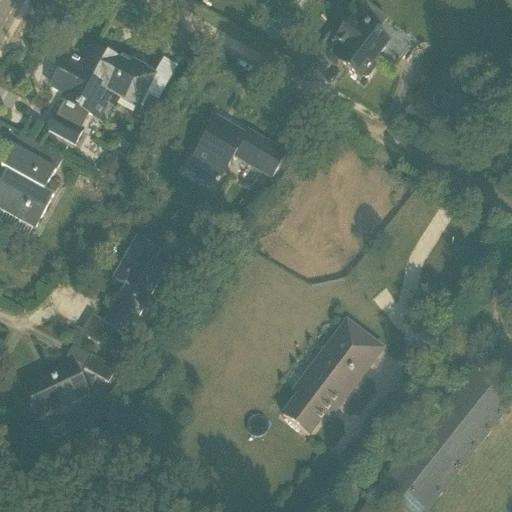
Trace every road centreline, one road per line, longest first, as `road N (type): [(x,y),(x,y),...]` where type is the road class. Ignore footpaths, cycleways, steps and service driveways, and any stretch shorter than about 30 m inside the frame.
road 1 (track): [(511,209),(147,0)]
road 2 (track): [(494,312),(346,511)]
